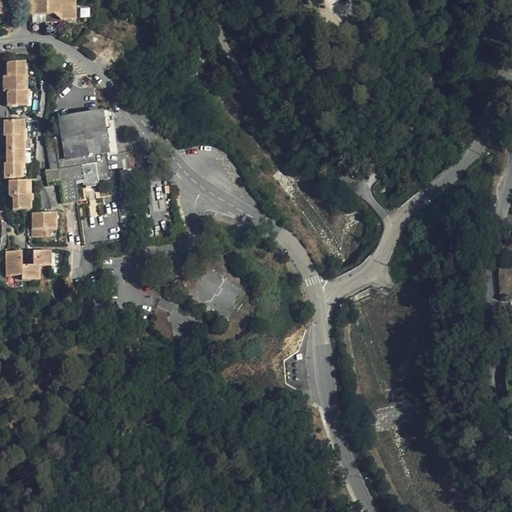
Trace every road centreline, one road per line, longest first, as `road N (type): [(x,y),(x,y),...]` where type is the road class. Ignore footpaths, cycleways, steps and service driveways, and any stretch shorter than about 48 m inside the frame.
road 1 (residential): [(511,177),(488,291),(490,390),(511,445)]
road 2 (residential): [(0,43),(37,39),(66,48),(201,187)]
road 3 (residential): [(361,189),(335,177),(242,74),(212,0)]
road 4 (residential): [(318,296),(333,423),(376,511)]
road 5 (residential): [(418,0),(432,80),(402,147),(361,189)]
road 6 (residential): [(511,76),(495,120),(460,166),(398,222)]
road 7 (residential): [(201,187),(193,238),(134,264),(122,290),(98,301)]
road 8 (residential): [(201,187),(286,236),(318,296)]
